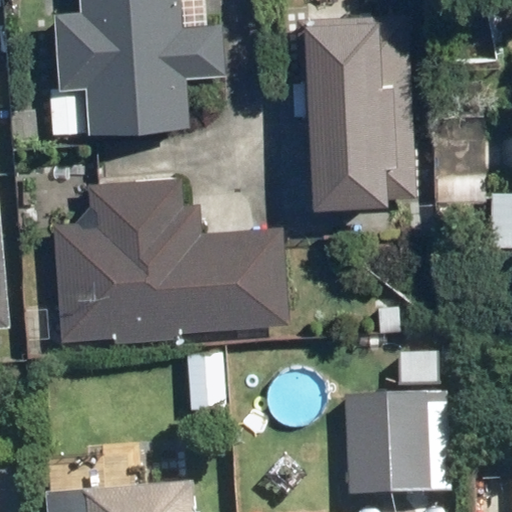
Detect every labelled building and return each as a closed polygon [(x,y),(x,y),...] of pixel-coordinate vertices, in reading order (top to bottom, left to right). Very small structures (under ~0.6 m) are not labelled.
[(223,18),(183,20),(181,0),(80,0),(81,6),(56,7),(60,85),(86,83),(89,128),(190,121),(187,73),(226,70),(223,18)] [(502,67),(499,0),(449,0),(452,69),(502,67)] [(310,200),(419,194),(409,7),(300,13),(310,200)] [(485,168),(430,168),(431,216),(485,216),(485,168)] [(65,339),(293,320),(285,221),(202,227),(200,200),(186,201),(184,172),(90,180),(93,218),(55,221),(65,339)] [(511,182),(487,183),(488,236),(511,235),(511,182)] [(0,323),(12,323),(0,192),(0,323)] [(267,343),(196,344),(197,399),(267,399),(267,343)] [(349,496),(433,494),(431,393),(347,395),(349,496)] [(196,511),(194,485),(83,493),(84,511),(196,511)]
